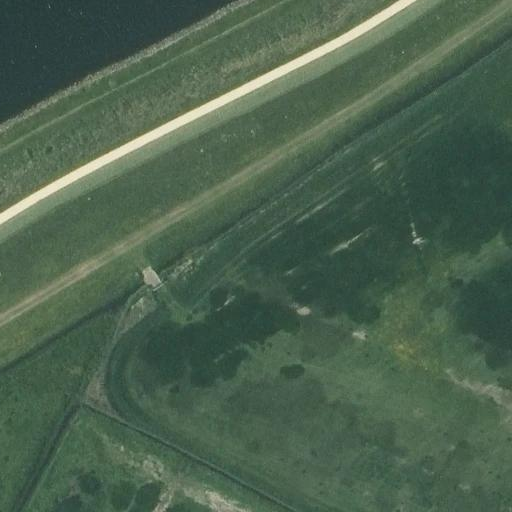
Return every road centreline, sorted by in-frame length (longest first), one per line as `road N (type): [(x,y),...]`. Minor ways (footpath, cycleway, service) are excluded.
road 1 (track): [(511,2),(364,106),(0,320)]
road 2 (track): [(0,152),(309,0)]
